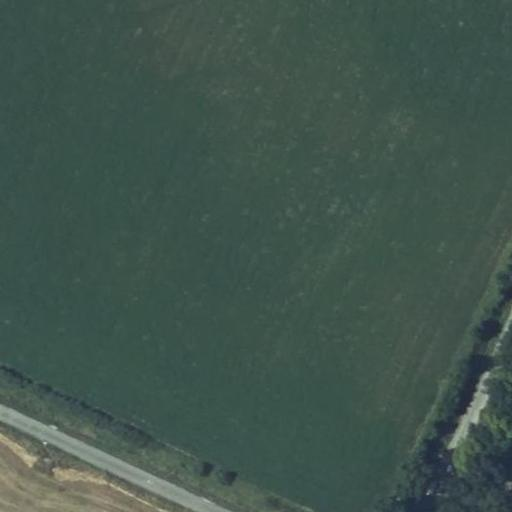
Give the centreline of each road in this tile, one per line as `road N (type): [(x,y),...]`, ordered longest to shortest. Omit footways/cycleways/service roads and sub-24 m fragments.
road 1 (unclassified): [(0,404),(232,511)]
road 2 (residential): [(420,511),(511,309)]
